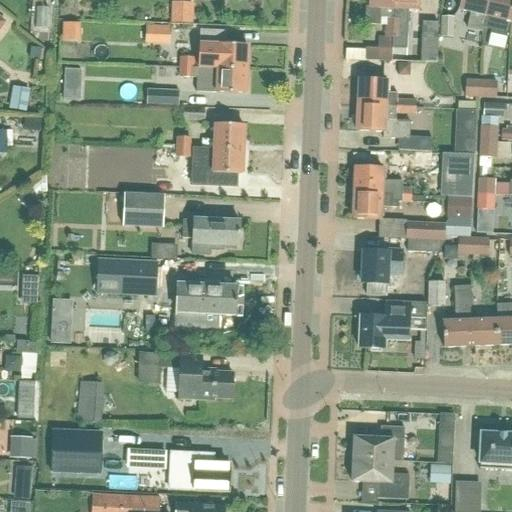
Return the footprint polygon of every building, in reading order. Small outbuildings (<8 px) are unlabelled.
[(393,20),(393,0),(368,0),(368,7),(365,7),(364,25),(380,26),(380,16),(386,16),(385,29),(399,30),(399,20),(393,20)] [(399,30),(385,29),(385,38),(392,39),(391,51),(391,62),(436,64),(438,24),(407,22),(408,10),(418,10),(418,0),(393,0),(393,20),(399,20),(399,30)] [(483,17),(487,0),(459,0),(457,11),(469,13),(465,30),(481,33),(482,29),(485,17),(483,17)] [(511,9),(511,0),(487,0),(483,17),(485,17),(482,29),(492,31),(491,35),(506,38),(510,23),(509,23),(511,9)] [(441,18),(440,38),(452,39),(453,18),(441,18)] [(392,39),(385,38),(378,38),(378,51),(391,51),(392,39)] [(216,70),(246,71),(247,47),(217,46),(200,45),(199,70),(216,70)] [(180,58),(179,67),(193,68),(194,59),(180,58)] [(193,78),(193,68),(179,67),(179,77),(193,78)] [(449,89),(458,89),(459,69),(440,68),(449,89)] [(246,71),(216,70),(215,95),(245,96),(246,71)] [(358,80),(357,106),(395,108),(395,115),(404,115),(405,101),(396,101),(396,94),(385,93),(386,81),(358,80)] [(464,98),(481,98),(482,82),(465,81),(464,98)] [(496,82),(482,82),(481,98),(495,99),(496,82)] [(205,94),(178,94),(178,105),(205,104),(205,94)] [(405,101),(404,115),(414,115),(415,101),(405,101)] [(458,102),(458,110),(471,111),(471,112),(475,112),(475,103),(458,102)] [(496,143),(497,128),(497,118),(505,119),(506,105),(484,104),(483,117),(481,117),(480,142),(496,143)] [(395,108),(357,106),(356,132),(383,133),(382,139),(409,140),(409,122),(395,122),(395,115),(395,108)] [(204,122),(204,109),(183,108),(183,121),(204,122)] [(471,111),(458,110),(458,111),(456,111),(455,125),(471,126),(471,112),(471,111)] [(214,125),(213,149),(243,151),(244,126),(214,125)] [(175,148),(190,149),(191,139),(176,138),(175,148)] [(495,159),(496,143),(480,142),(479,158),(495,159)] [(190,158),(190,149),(175,148),(175,158),(190,158)] [(243,151),(213,149),(211,174),(241,176),(243,151)] [(390,167),(422,169),(432,169),(432,154),(407,153),(407,155),(391,155),(390,167)] [(354,168),(353,194),(391,196),(391,203),(398,203),(401,203),(401,189),(402,184),(381,183),(382,169),(354,168)] [(478,180),(477,195),(493,196),(494,181),(478,180)] [(411,190),(401,189),(401,203),(410,203),(410,202),(424,203),(424,197),(411,196),(411,190)] [(391,196),(353,194),(352,220),(380,221),(380,208),(398,208),(398,203),(391,203),(391,196)] [(472,216),(473,194),(448,194),(447,215),(472,216)] [(124,195),(122,227),(162,229),(164,197),(124,195)] [(492,233),(493,196),(477,195),(476,211),(478,211),(477,233),(492,233)] [(182,221),(182,239),(192,240),(192,245),(238,247),(239,223),(209,222),(209,223),(182,221)] [(406,222),(405,240),(444,242),(445,224),(406,222)] [(457,256),(472,256),(473,240),(457,239),(457,256)] [(473,240),(472,256),(487,257),(488,240),(473,240)] [(407,241),(407,253),(437,254),(444,243),(407,241)] [(363,252),(361,284),(386,286),(386,276),(400,276),(401,252),(387,251),(387,254),(363,252)] [(158,273),(179,273),(180,261),(158,261),(158,273)] [(157,265),(97,262),(96,294),(156,297),(157,265)] [(235,316),(236,288),(220,288),(220,283),(189,282),(189,286),(185,286),(185,295),(188,295),(188,299),(202,300),(202,315),(235,316)] [(427,308),(443,309),(445,285),(429,284),(427,308)] [(384,341),(397,342),(407,342),(408,320),(425,320),(425,305),(385,303),(384,318),(360,317),(358,350),(384,351),(384,341)] [(443,349),(470,348),(469,322),(467,322),(467,309),(456,309),(456,323),(442,323),(443,349)] [(496,348),(511,346),(511,320),(495,321),(496,348)] [(470,348),(496,348),(495,321),(469,322),(470,348)] [(213,400),(220,401),(231,401),(232,375),(214,374),(214,372),(207,372),(199,371),(200,358),(132,355),(131,379),(158,380),(159,370),(179,371),(178,401),(213,403),(213,400)] [(80,382),(76,422),(100,424),(103,384),(80,382)] [(443,446),(451,446),(452,418),(428,417),(427,437),(443,438),(443,446)] [(353,461),(393,462),(393,450),(404,451),(405,429),(381,428),(380,440),(354,438),(353,461)] [(53,433),(51,474),(132,477),(133,436),(53,433)] [(511,435),(509,436),(510,434),(498,434),(498,435),(482,434),(481,470),(511,471),(511,435)] [(10,437),(9,458),(36,459),(36,441),(32,441),(32,438),(10,437)] [(408,501),(409,476),(392,475),(393,462),(353,461),(352,483),(379,484),(378,500),(408,501)] [(179,463),(178,490),(227,492),(228,466),(179,463)] [(452,481),(451,464),(430,465),(431,482),(452,481)] [(159,511),(160,499),(92,497),(91,511),(159,511)]
